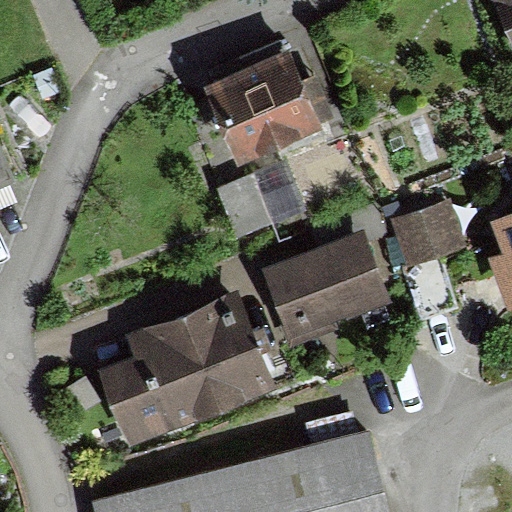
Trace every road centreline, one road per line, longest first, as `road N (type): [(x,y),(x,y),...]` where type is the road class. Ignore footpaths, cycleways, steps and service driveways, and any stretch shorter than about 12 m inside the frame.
road 1 (residential): [(0,328),(48,196),(90,111),(141,60),(284,0)]
road 2 (residential): [(46,511),(33,449),(0,382)]
